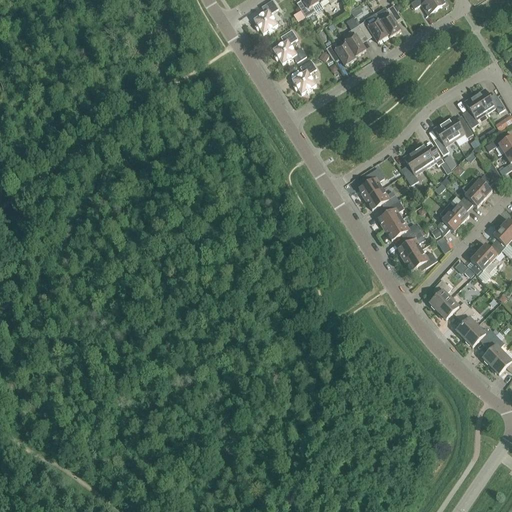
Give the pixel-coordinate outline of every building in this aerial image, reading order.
[(301,0),(304,5),(299,8),(306,20),(308,18),(316,13),(317,15),(324,11),(320,5),(319,4),(316,0),(301,0)] [(442,0),(430,0),(427,3),(425,0),(418,0),(411,5),(414,11),(421,6),(429,17),(446,6),(442,0)] [(265,14),(253,22),(263,37),(278,27),(271,16),(278,11),(272,2),(261,9),(265,14)] [(351,3),(346,6),(350,13),(355,10),(351,3)] [(399,4),(394,7),(397,13),(403,10),(399,4)] [(359,8),(350,13),(354,19),(363,13),(359,8)] [(384,11),(375,16),(379,22),(380,23),(379,24),(388,38),(389,40),(401,32),(394,23),(400,19),(393,8),(385,13),(384,11)] [(347,16),(341,19),(344,25),(351,21),(347,16)] [(364,23),(358,27),(365,39),(371,35),(373,38),(378,45),(388,38),(379,24),(380,23),(379,22),(375,16),(364,23)] [(352,39),(344,44),(345,45),(346,45),(355,59),(366,52),(359,42),(365,39),(358,27),(354,21),(348,24),(352,31),(351,32),(348,34),(352,39)] [(281,39),(284,44),(273,52),(282,66),(293,59),(297,65),(307,59),(301,50),(295,54),(290,46),(297,41),(292,32),(281,39)] [(321,33),(317,36),(323,44),(327,42),(321,33)] [(335,44),(326,51),(332,61),(333,62),(339,58),(345,68),(356,61),(355,59),(346,45),(345,45),(339,50),(335,44)] [(323,53),(319,60),(325,64),(329,57),(323,53)] [(292,82),(301,97),(316,87),(309,76),(317,71),(311,62),(300,69),(303,75),(292,82)] [(475,98),(486,115),(495,109),(499,115),(505,111),(497,98),(492,101),(490,101),(484,92),(475,98)] [(476,121),(486,115),(475,98),(465,104),(471,113),(470,115),(464,119),(471,130),(479,125),(476,121)] [(444,125),(455,142),(464,136),(467,140),(473,136),(466,125),(461,128),(459,127),(454,118),(444,125)] [(511,120),(510,118),(495,127),(499,133),(511,124),(511,120)] [(455,142),(444,125),(434,131),(440,140),(439,142),(435,145),(443,158),(449,154),(445,148),(455,142)] [(504,156),(511,151),(511,138),(500,146),(497,141),(485,148),(488,154),(499,147),(504,156)] [(470,144),(474,150),(480,146),(477,140),(470,144)] [(414,153),(425,170),(435,164),(438,168),(440,166),(444,164),(434,150),(429,154),(424,147),(414,153)] [(511,151),(504,156),(510,165),(502,171),(505,176),(511,171),(511,151)] [(425,170),(414,153),(403,160),(409,169),(409,171),(403,175),(411,188),(418,183),(415,177),(425,170)] [(444,164),(440,166),(445,173),(449,170),(445,163),(444,164)] [(488,175),(495,171),(491,165),(484,169),(488,175)] [(453,173),(459,178),(464,171),(458,166),(453,173)] [(358,191),(365,202),(382,191),(378,185),(385,181),(378,171),(367,178),(370,184),(358,191)] [(468,186),(484,201),(492,193),(488,190),(492,185),(484,177),(477,184),(473,180),(468,186)] [(441,184),(445,187),(450,183),(445,179),(441,184)] [(461,202),(469,210),(473,206),(477,209),(484,201),(468,186),(463,191),(467,195),(461,202)] [(382,191),(365,202),(372,212),(384,205),(387,209),(398,202),(395,197),(389,201),(382,191)] [(398,202),(387,209),(390,214),(378,222),(385,232),(402,221),(398,215),(404,211),(398,202)] [(445,211),(461,226),(469,218),(465,215),(469,210),(461,202),(454,209),(450,205),(445,211)] [(423,209),(418,212),(421,218),(427,214),(423,209)] [(454,234),(461,226),(445,211),(440,216),(444,220),(437,228),(443,239),(450,231),(454,234)] [(402,221),(385,232),(391,243),(403,235),(406,240),(419,232),(416,228),(415,226),(408,230),(402,221)] [(501,229),(511,239),(511,224),(511,225),(508,221),(501,229)] [(442,236),(437,229),(431,234),(435,241),(442,236)] [(493,245),(502,253),(508,246),(511,249),(511,239),(501,229),(493,238),(497,241),(493,245)] [(404,263),(421,252),(415,242),(422,238),(419,232),(406,240),(409,245),(397,252),(404,263)] [(478,254),(495,270),(500,264),(495,260),(502,253),(493,245),(489,250),(485,246),(478,254)] [(421,252),(404,263),(411,273),(423,266),(426,271),(437,263),(431,254),(425,258),(421,252)] [(495,270),(478,254),(470,262),(474,266),(470,271),(478,279),(485,271),(490,275),(495,270)] [(464,274),(467,270),(460,264),(455,269),(462,276),(464,274)] [(438,314),(451,301),(446,296),(451,291),(442,282),(433,291),(439,296),(429,305),(438,314)] [(460,318),(469,309),(464,304),(459,309),(451,301),(438,314),(439,315),(437,316),(442,321),(443,319),(446,322),(455,313),(460,318)] [(464,341),(477,328),(469,320),(474,315),(469,309),(460,318),(465,324),(456,333),(458,335),(457,336),(462,341),(463,340),(464,341)] [(487,346),(496,337),(490,331),(488,333),(485,330),(482,333),(477,328),(464,341),(472,349),(481,340),(487,346)] [(491,368),(504,356),(499,351),(504,346),(496,337),(487,346),(492,351),(483,360),(491,368)] [(511,356),(508,352),(504,356),(491,368),(492,370),(491,371),(495,375),(496,374),(499,377),(506,370),(508,373),(511,375),(511,356)]
